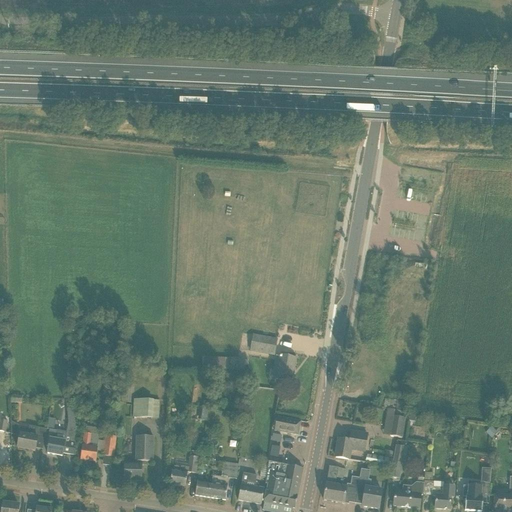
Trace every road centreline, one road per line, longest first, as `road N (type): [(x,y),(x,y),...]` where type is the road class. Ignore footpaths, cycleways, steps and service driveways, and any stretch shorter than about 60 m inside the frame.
road 1 (motorway): [(511,91),(0,67)]
road 2 (motorway): [(0,89),(511,112)]
road 3 (tertiary): [(304,511),(394,15)]
road 4 (unclassified): [(0,18),(276,20),(340,9),(394,15)]
